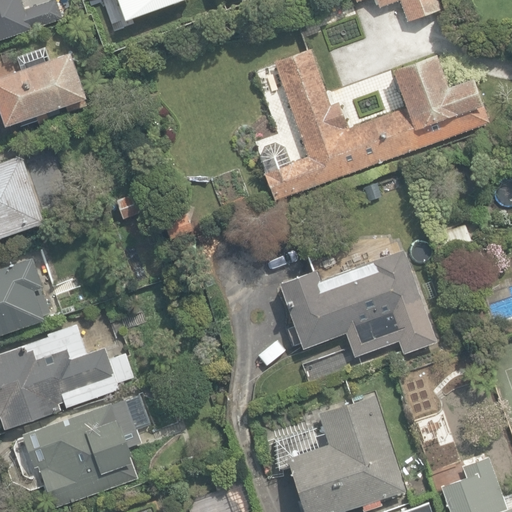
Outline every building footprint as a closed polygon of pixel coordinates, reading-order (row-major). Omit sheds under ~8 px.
[(0,0),(0,40),(63,19),(56,0),(48,0),(26,8),(23,0),(0,0)] [(172,0),(105,23),(114,50),(185,25),(175,0),(172,0)] [(396,0),(398,0),(406,20),(441,8),(438,0),(355,0),(356,1),(360,0),(377,0),(379,6),(396,0)] [(0,117),(3,117),(5,126),(35,116),(37,124),(48,120),(48,119),(58,116),(56,110),(65,107),(67,113),(86,106),(84,98),(86,97),(71,52),(48,59),(44,48),(17,57),(21,68),(0,75),(0,117)] [(264,173),(274,200),(489,124),(485,110),(482,104),(473,77),(447,86),(436,55),(393,69),(396,75),(392,77),(397,92),(402,90),(408,107),(348,128),(338,102),(330,105),(310,49),(273,62),(306,156),(289,162),(284,146),(276,142),(264,146),(259,155),(265,173),(264,173)] [(0,237),(43,222),(20,155),(0,161),(0,237)] [(433,237),(439,253),(471,241),(465,225),(433,237)] [(344,332),(353,356),(397,340),(402,353),(436,340),(403,249),(319,279),(316,270),(279,283),(295,326),(287,329),(293,345),(302,342),(304,347),(344,332)] [(0,333),(44,318),(43,315),(50,313),(31,257),(0,267),(0,333)] [(0,421),(3,429),(119,390),(119,391),(138,385),(126,350),(107,357),(103,345),(85,351),(77,327),(0,353),(0,421)] [(460,333),(442,338),(445,353),(464,348),(460,333)] [(394,371),(406,366),(400,350),(388,354),(394,371)] [(40,470),(52,506),(137,478),(129,454),(133,452),(131,446),(143,442),(139,429),(150,426),(140,393),(111,403),(110,403),(23,432),(34,467),(38,465),(39,469),(40,470)] [(331,511),(361,503),(363,510),(382,504),(380,498),(404,491),(375,395),(319,412),(323,425),(275,440),(277,464),(278,466),(279,467),(281,468),(282,468),(292,466),(302,499),(299,500),(302,511),(331,511)] [(511,511),(511,491),(503,496),(488,455),(462,464),(466,476),(441,486),(450,511),(511,511)] [(0,478),(0,511),(13,511),(3,478),(0,478)] [(431,511),(428,502),(399,511),(431,511)]
